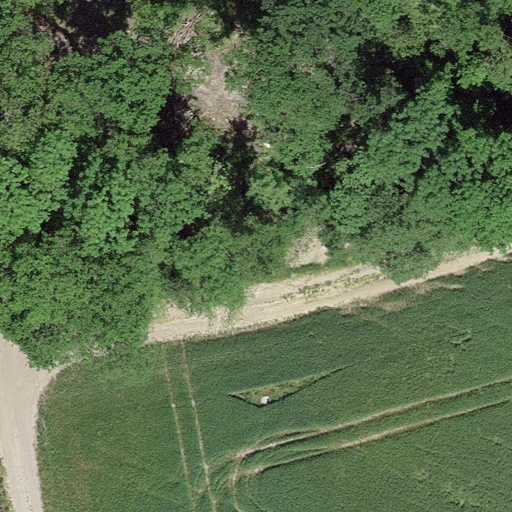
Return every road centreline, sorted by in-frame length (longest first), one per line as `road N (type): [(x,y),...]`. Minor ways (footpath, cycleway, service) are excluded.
road 1 (track): [(12,364),(511,220)]
road 2 (track): [(32,511),(0,298)]
